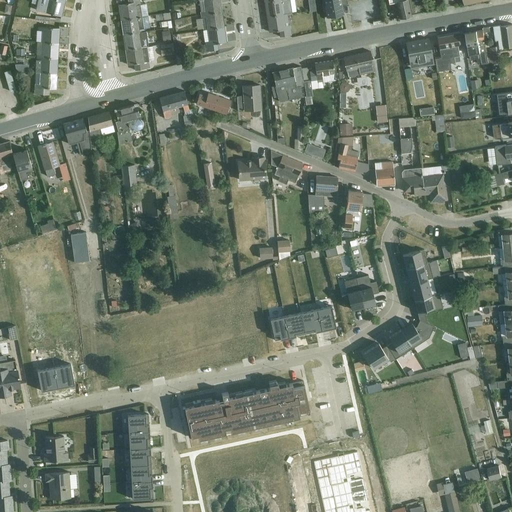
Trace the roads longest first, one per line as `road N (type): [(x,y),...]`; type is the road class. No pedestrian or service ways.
road 1 (tertiary): [(254,60),(511,9)]
road 2 (residential): [(402,204),(225,126)]
road 3 (residential): [(167,389),(350,340)]
road 4 (residential): [(402,204),(388,234),(394,307),(350,340)]
road 5 (residential): [(15,426),(167,389)]
road 6 (tertiary): [(110,99),(254,60)]
road 7 (residential): [(167,389),(178,511)]
